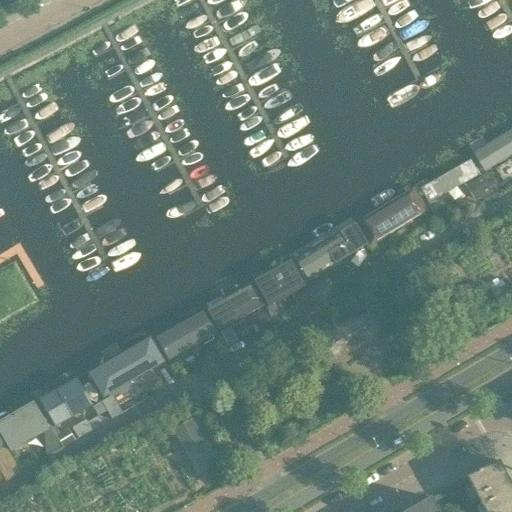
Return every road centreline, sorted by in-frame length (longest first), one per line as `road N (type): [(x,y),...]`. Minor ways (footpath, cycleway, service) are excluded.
road 1 (residential): [(199,379),(511,198)]
road 2 (secondary): [(511,350),(274,489)]
road 3 (secondary): [(282,511),(511,376)]
road 4 (residential): [(0,492),(199,379)]
road 5 (residential): [(336,511),(511,409)]
